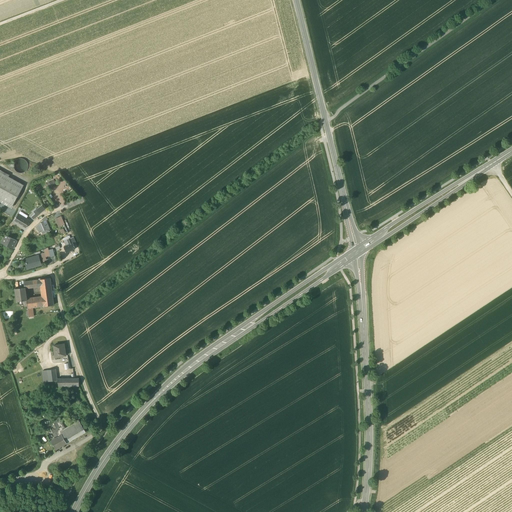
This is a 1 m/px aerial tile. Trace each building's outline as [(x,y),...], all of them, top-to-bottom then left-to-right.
[(28,167),(28,164),(26,161),(24,159),(21,159),(18,159),(15,161),(14,163),(13,166),(14,169),(16,172),(19,173),(22,173),(25,172),(27,170),(28,167)] [(0,202),(11,208),(23,185),(8,177),(9,175),(0,170),(0,202)] [(22,225),(26,228),(30,221),(19,214),(15,220),(23,225),(22,225)] [(42,231),(43,234),(48,232),(46,229),(49,228),(46,221),(43,223),(38,225),(37,226),(39,233),(42,231)] [(1,243),(6,245),(8,246),(13,248),(17,241),(5,235),(1,243)] [(64,247),(66,253),(75,249),(73,244),(73,243),(69,245),(66,246),(64,247)] [(25,260),(27,269),(40,265),(38,256),(25,260)] [(40,287),(42,297),(43,306),(54,305),(50,278),(39,280),(40,287)] [(31,288),(40,287),(39,280),(30,281),(31,288)] [(15,289),(16,302),(24,301),(26,300),(27,300),(26,299),(25,289),(25,288),(15,289)] [(27,300),(26,300),(27,306),(27,309),(33,308),(43,306),(42,297),(26,299),(27,300)] [(53,346),(55,357),(59,357),(66,356),(64,344),(53,346)] [(47,370),(47,371),(49,382),(57,381),(57,379),(55,369),(47,370)] [(79,379),(57,379),(57,381),(58,387),(79,386),(79,379)] [(62,434),(62,435),(66,433),(64,429),(58,419),(54,421),(59,430),(55,432),(58,436),(62,434)] [(79,420),(64,429),(66,433),(62,435),(67,443),(86,432),(79,420)] [(51,440),(56,449),(67,443),(62,435),(62,434),(58,436),(51,440)]
